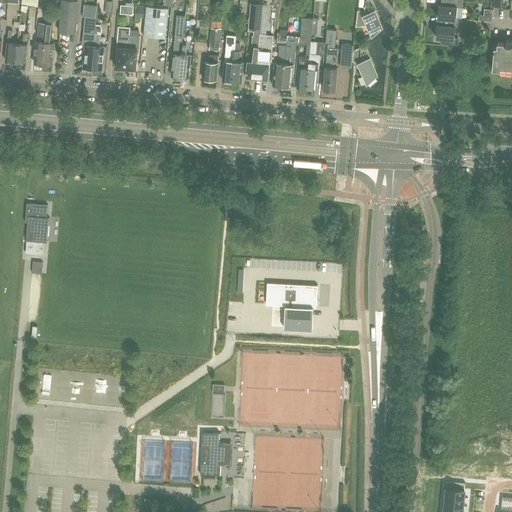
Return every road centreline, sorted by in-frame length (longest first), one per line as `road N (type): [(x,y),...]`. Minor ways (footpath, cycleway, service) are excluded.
road 1 (secondary): [(395,145),(0,108)]
road 2 (secondary): [(0,128),(391,166)]
road 3 (unclassified): [(355,120),(0,85)]
road 4 (tertiary): [(377,511),(380,267),(391,166)]
road 5 (residential): [(395,145),(409,0)]
road 6 (secondary): [(391,166),(511,168)]
